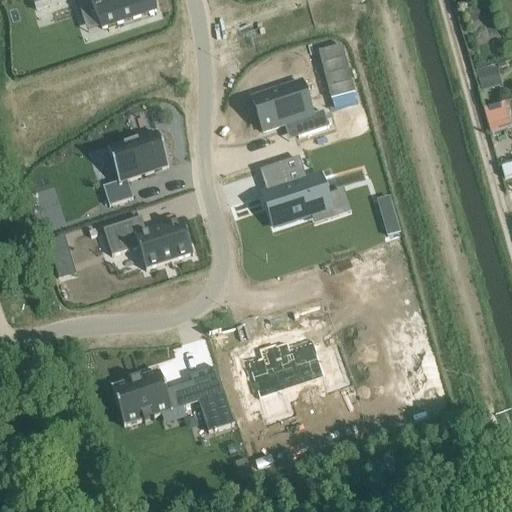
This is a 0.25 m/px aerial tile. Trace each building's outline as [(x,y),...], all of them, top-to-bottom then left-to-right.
[(76,0),(81,14),(95,9),(102,29),(102,30),(156,13),(152,3),(153,3),(151,0),(76,0)] [(496,69),(476,75),(482,93),(501,88),(496,69)] [(302,84),(252,101),(263,135),(293,124),(298,140),(329,130),(323,113),(312,117),(302,84)] [(511,102),(484,110),(491,136),(511,130),(511,114),(509,115),(507,107),(511,105),(511,102)] [(118,184),(103,189),(109,208),(133,201),(127,183),(169,169),(157,135),(107,152),(118,184)] [(289,187),(263,196),(274,229),(319,215),(318,214),(330,211),(320,181),(321,181),(320,177),(305,182),(298,161),(282,166),(289,187)] [(394,217),(383,220),(388,237),(399,234),(394,217)] [(141,219),(103,232),(112,258),(138,249),(146,273),(147,272),(147,271),(192,256),(192,258),(193,257),(182,221),(180,221),(181,223),(146,234),(141,219)] [(65,239),(48,245),(52,258),(69,252),(65,239)] [(392,270),(343,287),(349,303),(350,303),(363,341),(395,330),(387,308),(403,302),(392,270)] [(262,338),(247,343),(269,405),(293,397),(285,372),(331,357),(337,370),(358,362),(345,324),(325,330),(319,317),(292,326),(290,318),(278,323),(278,321),(259,327),(262,338)] [(160,375),(111,391),(124,429),(198,404),(208,435),(234,426),(215,369),(190,378),(192,384),(166,393),(160,375)] [(273,409),(239,420),(258,477),(281,470),(269,435),(281,431),(273,409)] [(235,465),(241,483),(253,479),(247,461),(235,465)]
